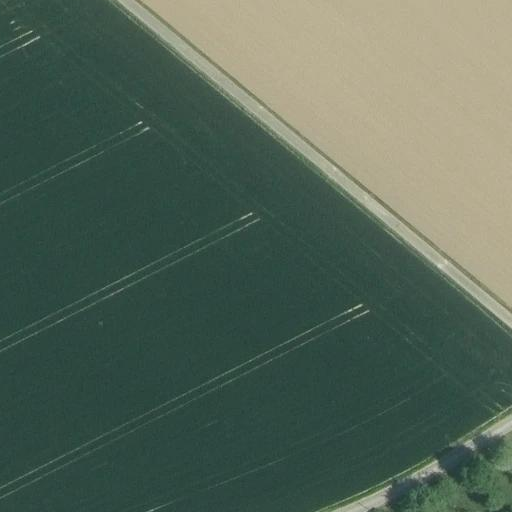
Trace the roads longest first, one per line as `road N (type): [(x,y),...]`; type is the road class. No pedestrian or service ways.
road 1 (track): [(511,325),(124,0)]
road 2 (unclassified): [(511,423),(349,511)]
